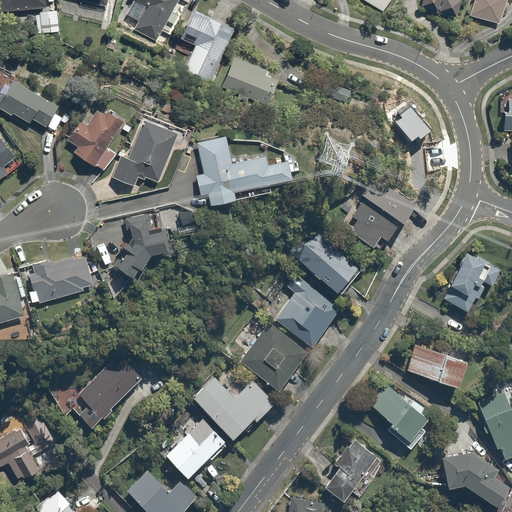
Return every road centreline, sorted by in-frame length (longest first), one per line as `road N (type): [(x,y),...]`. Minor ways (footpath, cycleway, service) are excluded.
road 1 (tertiary): [(234,511),(396,280),(462,203)]
road 2 (tertiary): [(454,89),(430,64),(337,34),(271,0)]
